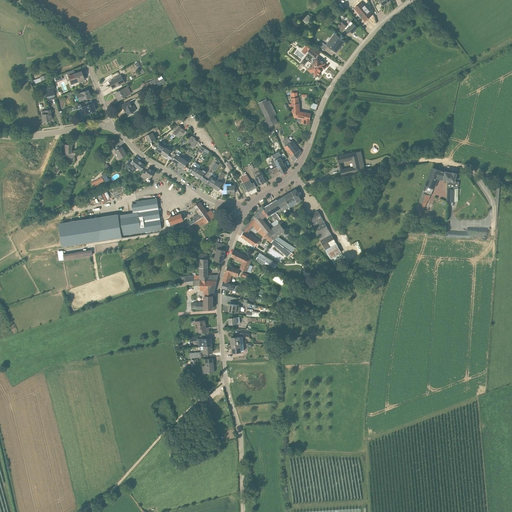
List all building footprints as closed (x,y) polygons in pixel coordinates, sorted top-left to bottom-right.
[(366,9),(360,3),(355,8),(362,16),(361,16),(365,21),(371,15),(369,13),(370,12),(367,8),(366,9)] [(351,21),(348,24),(346,26),(341,22),(336,27),(342,32),(345,29),(348,33),(350,31),(352,33),(357,27),(351,21)] [(340,44),(341,45),(344,41),(335,34),(328,43),(324,39),(318,47),(324,51),(328,46),(335,51),(340,44)] [(314,56),(318,51),(311,46),(307,50),(314,56)] [(323,69),(325,66),(324,65),(325,63),(317,57),(307,70),(316,76),(317,74),(319,75),(321,72),(320,72),(322,68),(323,69)] [(76,73),(75,72),(72,71),(68,72),(69,76),(73,75),(76,82),(78,81),(79,83),(84,81),(81,71),(76,73)] [(119,86),(125,83),(121,75),(115,78),(116,79),(110,82),(113,88),(119,85),(119,86)] [(144,89),(149,87),(159,82),(157,79),(155,80),(155,79),(148,82),(142,85),(144,89)] [(159,82),(149,87),(150,90),(165,82),(164,79),(159,82)] [(119,100),(127,95),(131,93),(128,86),(116,93),(119,100)] [(47,100),(55,98),(53,87),(44,89),(47,100)] [(79,102),(83,100),(90,97),(88,90),(80,93),(76,94),(79,102)] [(298,104),(298,98),(291,98),(291,104),(289,105),(294,118),(297,118),(297,122),(299,122),(299,123),(301,123),(309,125),(311,115),(299,113),(299,108),(299,103),(298,104)] [(267,101),(266,100),(258,104),(266,121),(265,121),(268,128),(269,127),(270,130),(273,129),(272,126),(278,123),(274,115),(276,114),(270,100),(267,101)] [(132,106),(131,105),(129,101),(122,105),(126,112),(127,111),(129,114),(136,110),(134,105),(132,106)] [(86,105),(85,103),(75,106),(76,110),(81,108),(84,115),(95,111),(92,103),(86,105)] [(43,122),(50,121),(49,117),(51,117),(50,110),(41,111),(43,122)] [(178,133),(183,129),(185,127),(182,124),(176,130),(178,133)] [(145,136),(150,147),(152,145),(151,141),(155,139),(153,133),(156,132),(155,128),(145,133),(146,136),(145,136)] [(290,143),(291,142),(288,138),(283,142),(286,146),(285,147),(289,152),(294,149),(290,143)] [(292,141),(291,142),(290,143),(294,149),(289,152),(292,156),(291,157),(295,161),(301,152),(300,150),(299,150),(297,148),(292,141)] [(156,148),(152,145),(150,147),(161,154),(165,147),(159,143),(156,148)] [(75,158),(75,155),(75,151),(71,151),(71,145),(65,145),(64,158),(75,158)] [(120,158),(126,154),(122,147),(116,151),(120,158)] [(169,159),(171,157),(168,155),(171,151),(165,147),(161,154),(169,159)] [(275,159),(282,173),(288,170),(285,164),(284,164),(281,158),(282,157),(279,152),(274,154),(273,155),(275,159)] [(360,165),(357,152),(337,156),(339,163),(351,160),(353,166),(342,169),(340,170),(341,176),(364,171),(363,164),(360,165)] [(169,159),(178,165),(182,158),(176,154),(173,159),(171,157),(169,159)] [(140,161),(139,161),(135,158),(131,163),(129,161),(125,166),(128,168),(127,168),(133,172),(137,167),(141,171),(145,166),(142,163),(140,161)] [(182,158),(178,165),(186,170),(188,168),(185,167),(188,162),(182,158)] [(282,173),(275,159),(270,161),(274,167),(272,168),(267,170),(269,174),(271,179),(275,177),(281,174),(282,173)] [(193,165),(190,170),(188,168),(186,170),(195,176),(199,169),(193,165)] [(434,188),(438,179),(443,180),(445,172),(439,171),(439,170),(432,167),(422,193),(431,196),(434,188)] [(155,172),(148,168),(146,171),(144,170),(141,176),(146,179),(148,176),(150,178),(155,172)] [(205,173),(199,169),(195,176),(203,181),(205,179),(202,178),(205,173)] [(253,174),(255,177),(256,180),(259,185),(265,182),(263,177),(261,174),(259,171),(253,174)] [(252,184),(247,175),(244,172),(242,173),(244,176),(241,178),(248,192),(256,187),(254,183),(252,184)] [(450,173),(445,172),(443,180),(448,181),(447,189),(447,202),(454,202),(455,189),(458,189),(459,183),(455,182),(456,173),(452,172),(452,173),(450,173)] [(210,176),(207,181),(205,179),(203,181),(212,187),(216,180),(210,176)] [(223,191),(219,189),(222,184),(216,180),(212,187),(222,193),(223,191)] [(227,186),(224,186),(223,191),(222,193),(235,193),(237,193),(237,189),(235,189),(234,185),(227,185),(227,186)] [(296,189),(291,192),(297,202),(301,200),(296,189)] [(284,196),(289,207),(297,202),(291,192),(284,196)] [(420,218),(429,197),(421,193),(412,215),(420,218)] [(281,208),(282,210),(289,207),(284,196),(280,198),(277,201),(281,208)] [(133,213),(118,216),(121,236),(121,235),(141,232),(161,230),(156,198),(136,201),(136,203),(131,204),(133,213)] [(282,210),(281,208),(277,201),(264,208),(266,213),(269,211),(276,221),(277,220),(279,222),(281,221),(275,212),(281,208),(282,210)] [(192,227),(198,224),(204,220),(206,223),(215,217),(211,211),(207,213),(200,202),(194,206),(200,215),(186,224),(189,229),(192,227)] [(295,248),(278,237),(282,233),(286,231),(280,223),(279,222),(277,220),(276,221),(269,211),(266,213),(264,208),(262,206),(251,219),(264,232),(268,235),(272,238),(274,239),(288,250),(292,253),(295,248)] [(313,228),(324,222),(318,211),(307,217),(313,228)] [(184,219),(183,213),(170,217),(173,226),(183,223),(182,220),(184,219)] [(121,236),(118,216),(58,225),(62,247),(121,237),(121,235),(121,236)] [(265,237),(268,235),(264,232),(251,219),(245,226),(249,229),(252,225),(258,232),(263,237),(264,236),(265,237)] [(331,234),(324,222),(313,228),(320,241),(331,234)] [(257,246),(260,242),(258,241),(258,240),(244,231),(240,236),(254,246),(255,245),(257,246)] [(341,252),(331,234),(320,241),(331,258),(341,252)] [(288,257),(292,253),(288,250),(274,239),(271,242),(288,257)] [(222,262),(225,251),(221,250),(223,244),(216,242),(215,248),(216,249),(215,254),(213,260),(222,262)] [(91,255),(92,255),(92,254),(91,254),(91,250),(63,255),(64,260),(92,256),(91,255)] [(250,272),(252,266),(249,264),(251,259),(233,250),(231,256),(242,262),(240,269),(250,272)] [(255,260),(273,271),(277,264),(260,253),(255,260)] [(198,268),(207,268),(207,254),(202,254),(199,254),(199,267),(198,267),(198,268)] [(225,274),(232,276),(232,275),(237,277),(239,270),(227,266),(225,272),(225,274)] [(193,274),(184,276),(185,282),(192,281),(194,280),(198,280),(198,281),(217,280),(218,275),(211,275),(208,275),(207,268),(198,268),(198,272),(199,272),(199,275),(196,275),(193,275),(193,274)] [(194,280),(192,281),(192,285),(194,285),(194,286),(199,285),(199,290),(205,290),(204,303),(196,303),(196,309),(213,309),(212,296),(214,291),(217,280),(198,281),(198,280),(194,280)] [(230,283),(223,281),(221,288),(227,289),(236,291),(238,285),(230,283)] [(237,313),(239,305),(237,305),(229,304),(228,311),(236,313),(236,312),(237,313)] [(229,325),(237,324),(240,323),(239,317),(229,318),(229,325)] [(204,332),(204,328),(206,328),(205,320),(195,322),(196,329),(198,329),(199,333),(204,332)] [(232,345),(240,344),(239,337),(231,338),(232,345)] [(203,339),(199,340),(200,347),(201,346),(203,346),(211,345),(211,338),(203,339)] [(240,344),(232,345),(232,353),(241,352),(240,344)] [(211,345),(203,346),(201,346),(201,350),(200,350),(201,352),(189,353),(189,360),(192,360),(192,358),(203,357),(203,354),(212,353),(211,345)] [(202,374),(206,373),(210,373),(214,372),(213,358),(204,359),(205,366),(202,366),(202,374)] [(188,361),(188,363),(188,365),(190,365),(191,369),(194,369),(193,365),(194,365),(194,364),(196,364),(196,361),(193,361),(193,360),(190,360),(188,361)]
